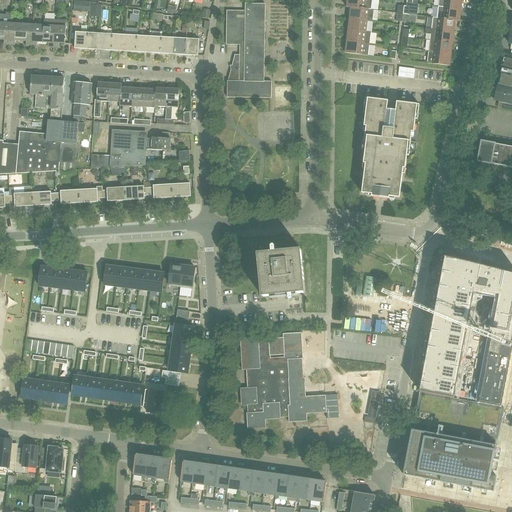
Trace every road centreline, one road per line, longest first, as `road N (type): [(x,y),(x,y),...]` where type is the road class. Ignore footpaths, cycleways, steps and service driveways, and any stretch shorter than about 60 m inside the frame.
road 1 (unclassified): [(208,225),(195,78),(0,65)]
road 2 (residential): [(389,479),(430,236)]
road 3 (unclassified): [(201,451),(214,352),(208,225)]
road 4 (residential): [(312,220),(315,0)]
road 5 (residential): [(0,236),(208,225)]
road 6 (residential): [(389,479),(201,451)]
road 7 (unclassified): [(445,171),(482,0)]
